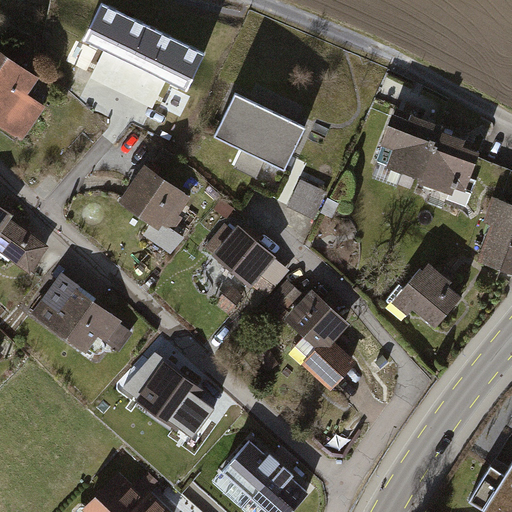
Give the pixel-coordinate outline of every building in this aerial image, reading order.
[(84,39),(135,64),(153,28),(101,3),(84,39)] [(204,53),(153,28),(135,64),(187,89),(204,53)] [(35,80),(0,54),(0,106),(8,113),(2,122),(20,134),(40,107),(24,96),(35,80)] [(305,126),(235,93),(215,136),(284,169),(305,126)] [(421,175),(438,130),(440,126),(405,113),(402,120),(393,116),(377,159),(421,175)] [(464,140),(438,130),(421,175),(420,179),(450,190),(447,198),(467,205),(476,180),(469,177),(478,153),(461,147),(464,140)] [(187,195),(146,167),(122,201),(157,225),(169,209),(175,213),(187,195)] [(301,180),(288,206),(314,218),(326,192),(301,180)] [(511,203),(503,201),(495,222),(496,222),(483,258),(511,269),(511,203)] [(0,242),(16,253),(12,258),(29,270),(45,248),(29,236),(30,234),(6,217),(8,214),(0,207),(0,242)] [(272,254),(239,227),(234,233),(224,225),(207,246),(249,282),(260,269),(267,274),(278,261),(271,256),(272,254)] [(450,281),(429,263),(423,271),(420,268),(404,287),(400,283),(386,300),(405,316),(415,304),(437,323),(460,296),(447,285),(450,281)] [(78,284),(63,273),(35,311),(84,347),(96,330),(104,336),(117,320),(75,289),(78,284)] [(299,292),(288,282),(270,301),(284,309),(299,292)] [(241,297),(229,287),(219,299),(231,309),(241,297)] [(345,323),(312,293),(290,318),(306,333),(293,348),(331,383),(351,361),(329,340),(345,323)] [(141,399),(176,423),(182,415),(200,427),(215,407),(197,394),(200,390),(165,365),(162,369),(151,361),(134,385),(145,393),(141,399)] [(251,496),(278,466),(249,440),(222,470),(236,482),(226,493),(241,507),(251,496)] [(511,511),(511,460),(504,472),(491,464),(469,500),(489,511),(498,511),(501,508),(506,511),(511,511)] [(251,496),(268,511),(288,511),(307,491),(278,466),(251,496)] [(133,511),(144,501),(120,478),(103,496),(100,493),(88,505),(92,511),(133,511)] [(166,511),(149,496),(144,501),(133,511),(166,511)]
